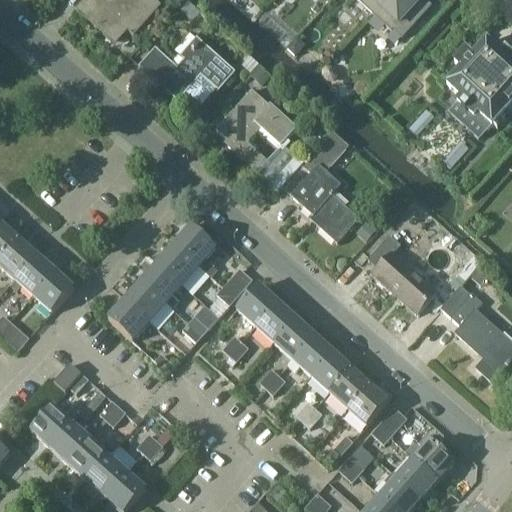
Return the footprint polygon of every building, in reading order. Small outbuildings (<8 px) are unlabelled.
[(133,40),(160,9),(150,0),(85,0),(74,12),(87,23),(111,45),(123,31),(133,40)] [(354,0),(373,17),(388,0),(354,0)] [(388,0),(373,17),(391,34),(393,32),(402,41),(432,8),(422,0),(388,0)] [(235,76),(200,45),(195,41),(180,59),(184,63),(177,72),(155,52),(138,71),(177,106),(200,79),(218,95),(235,76)] [(461,101),(457,105),(448,115),(478,143),(492,128),(511,106),(511,58),(505,52),(501,57),(487,43),(473,58),(467,52),(458,62),(465,68),(447,87),(461,101)] [(226,151),(253,175),(269,189),(295,160),(282,149),(297,132),(269,107),(268,110),(250,94),(214,134),(229,148),(226,151)] [(425,114),(409,132),(417,139),(433,121),(425,114)] [(332,137),(301,171),(310,179),(318,170),(326,176),(348,151),(332,137)] [(460,145),(444,163),(451,170),(467,152),(460,145)] [(335,249),(358,223),(331,199),(340,189),(326,176),(318,170),(310,179),(290,201),(320,228),(316,232),(335,249)] [(0,263),(17,244),(0,229),(0,263)] [(175,249),(199,271),(212,282),(219,274),(206,263),(216,252),(192,230),(175,249)] [(415,320),(435,298),(391,258),(399,250),(388,240),(366,265),(376,274),(371,281),(415,320)] [(35,261),(17,244),(0,263),(0,272),(14,285),(35,261)] [(199,271),(175,249),(159,268),(182,289),(188,294),(195,286),(189,281),(199,271)] [(32,301),(54,277),(35,261),(14,285),(10,290),(17,296),(21,292),(32,301)] [(182,289),(159,268),(142,286),(166,307),(171,312),(178,304),(173,300),(182,289)] [(252,284),(244,276),(239,272),(222,291),(235,303),(252,284)] [(73,295),(54,277),(32,301),(51,318),(73,295)] [(166,307),(142,286),(125,304),(149,326),(166,307)] [(277,306),(258,289),(237,313),(256,330),(277,306)] [(464,290),(445,309),(451,315),(470,296),(464,290)] [(235,303),(222,291),(216,298),(229,310),(235,303)] [(482,364),(478,369),(475,372),(490,385),(497,378),(511,361),(511,349),(474,316),(481,308),(470,299),(449,323),(460,332),(454,339),(482,364)] [(149,326),(125,304),(108,324),(132,345),(149,326)] [(296,322),(277,306),(256,330),(274,346),(296,322)] [(209,313),(204,319),(213,327),(218,321),(209,313)] [(0,337),(11,325),(3,318),(0,321),(0,337)] [(188,327),(202,340),(209,333),(194,320),(188,327)] [(314,339),(296,322),(274,346),(293,363),(314,339)] [(0,337),(0,339),(0,340),(17,355),(29,342),(11,325),(0,337)] [(181,334),(196,347),(202,340),(188,327),(181,334)] [(231,358),(244,343),(236,337),(224,351),(231,358)] [(314,339),(293,363),(289,367),(298,374),(301,370),(311,380),(333,355),(314,339)] [(238,364),(251,350),(244,343),(231,358),(238,364)] [(333,355),(311,380),(329,396),(351,372),(333,355)] [(161,357),(154,365),(168,378),(175,370),(161,357)] [(68,392),(81,377),(70,368),(54,386),(64,396),(65,396),(68,392)] [(268,391),(281,376),(273,370),(261,384),(268,391)] [(351,372),(329,396),(348,413),(370,388),(351,372)] [(275,397),(288,383),(281,376),(268,391),(275,397)] [(81,377),(68,392),(76,398),(89,384),(81,377)] [(370,388),(348,413),(367,430),(389,406),(370,388)] [(106,400),(100,394),(79,417),(85,423),(106,400)] [(305,424),(317,409),(310,403),(298,418),(305,424)] [(106,425),(119,411),(111,404),(99,419),(106,425)] [(312,430),(325,416),(317,409),(305,424),(312,430)] [(30,435),(49,452),(71,428),(52,411),(30,435)] [(113,432),(126,417),(119,411),(106,425),(113,432)] [(407,422),(404,419),(394,411),(377,430),(390,442),(407,422)] [(71,428),(49,452),(67,468),(89,444),(71,428)] [(390,442),(377,430),(370,437),(384,449),(390,442)] [(342,457),(355,443),(348,436),(335,451),(342,457)] [(156,444),(149,438),(136,452),(143,458),(156,444)] [(418,448),(423,452),(413,463),(438,485),(455,466),(425,439),(418,448)] [(89,444),(67,468),(86,485),(108,460),(89,444)] [(150,465),(163,450),(156,444),(143,458),(150,465)] [(0,468),(9,458),(0,450),(0,468)] [(108,460),(86,485),(104,501),(126,477),(108,460)] [(344,467),(358,480),(364,473),(350,460),(344,467)] [(413,463),(397,481),(421,503),(438,485),(413,463)] [(344,467),(337,474),(352,487),(358,480),(344,467)] [(384,484),(390,489),(380,500),(394,511),(413,511),(421,503),(397,481),(391,476),(384,484)] [(126,477),(104,501),(115,511),(128,511),(145,494),(126,477)] [(329,511),(331,510),(317,497),(311,504),(319,511),(329,511)] [(394,511),(380,500),(369,511),(394,511)]
